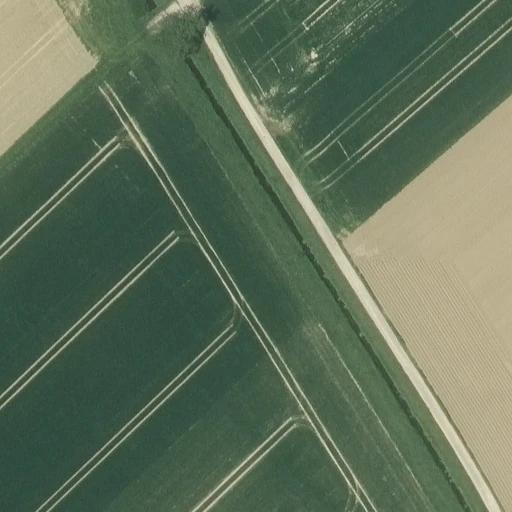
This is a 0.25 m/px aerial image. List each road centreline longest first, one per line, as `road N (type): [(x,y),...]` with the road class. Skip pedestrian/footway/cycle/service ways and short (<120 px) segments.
road 1 (track): [(495,511),(184,0)]
road 2 (track): [(187,4),(118,56),(0,169)]
